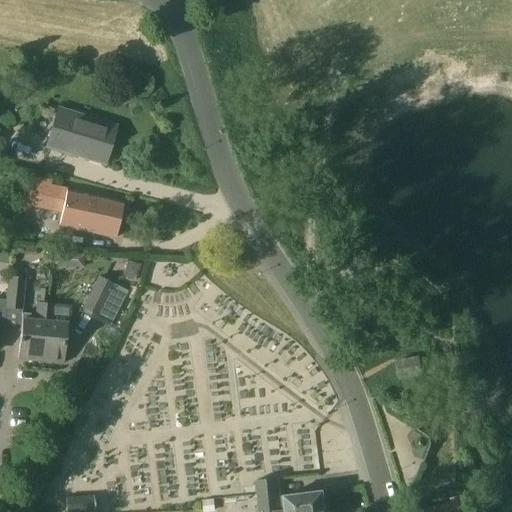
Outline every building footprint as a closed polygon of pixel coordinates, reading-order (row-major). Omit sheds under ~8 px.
[(48,147),(104,164),(115,128),(59,111),(48,147)] [(60,227),(116,239),(124,203),(50,187),(49,188),(34,185),(29,206),(44,209),(44,211),(63,215),(60,227)] [(62,266),(84,268),(85,254),(63,253),(62,266)] [(123,279),(134,282),(138,265),(127,262),(123,279)] [(82,310),(96,317),(112,285),(98,277),(82,310)] [(7,278),(5,301),(4,309),(5,309),(22,310),(25,280),(7,278)] [(18,359),(39,361),(43,304),(35,304),(34,322),(21,320),(18,359)] [(39,361),(63,364),(68,307),(43,304),(39,361)] [(396,362),(399,380),(422,376),(418,358),(396,362)] [(326,511),(324,493),(281,498),(279,485),(278,479),(255,482),(256,495),(258,511),(326,511)] [(93,497),(65,499),(65,511),(93,511),(94,508),(94,501),(93,501),(93,497)] [(422,511),(421,511),(477,511),(473,498),(464,501),(463,497),(450,501),(450,504),(422,511)]
